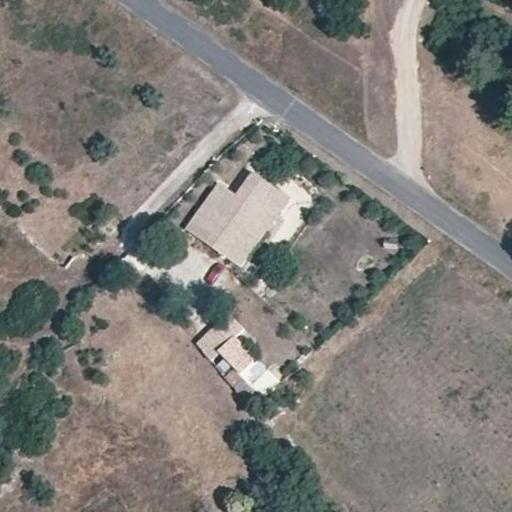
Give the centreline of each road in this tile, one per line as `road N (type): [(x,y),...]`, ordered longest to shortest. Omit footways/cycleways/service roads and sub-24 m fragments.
road 1 (tertiary): [(132,0),(511,268)]
road 2 (track): [(420,0),(406,19),(409,196)]
